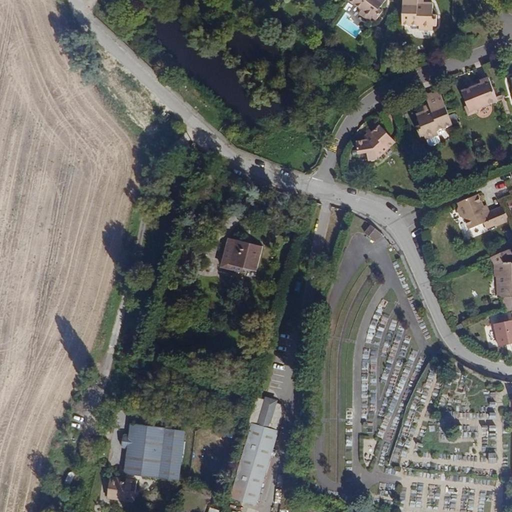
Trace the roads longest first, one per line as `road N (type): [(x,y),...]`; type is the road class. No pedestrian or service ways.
road 1 (unknown): [(67,455),(151,168),(181,114)]
road 2 (residential): [(316,191),(227,157),(86,23),(73,0)]
road 3 (residential): [(511,373),(459,356),(386,214),(316,191)]
road 4 (residential): [(316,191),(359,108),(511,35)]
road 5 (track): [(395,87),(336,84),(333,112),(278,181)]
road 6 (track): [(198,0),(283,20),(335,86)]
